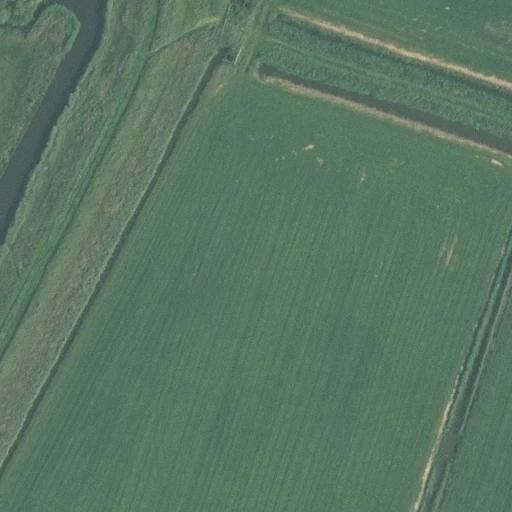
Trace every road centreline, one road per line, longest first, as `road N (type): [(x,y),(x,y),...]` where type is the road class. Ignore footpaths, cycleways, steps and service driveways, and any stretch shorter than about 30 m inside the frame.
road 1 (track): [(163,0),(147,54),(0,339)]
road 2 (track): [(181,0),(259,43),(511,124)]
